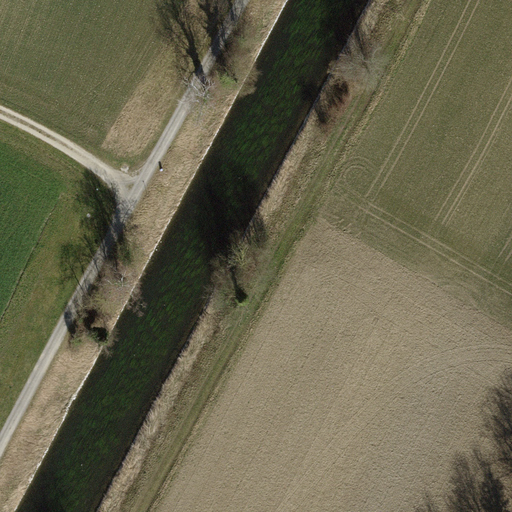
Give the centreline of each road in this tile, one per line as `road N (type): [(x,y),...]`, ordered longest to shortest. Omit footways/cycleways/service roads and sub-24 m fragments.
road 1 (track): [(243,0),(0,450)]
road 2 (track): [(133,197),(91,158),(0,115)]
